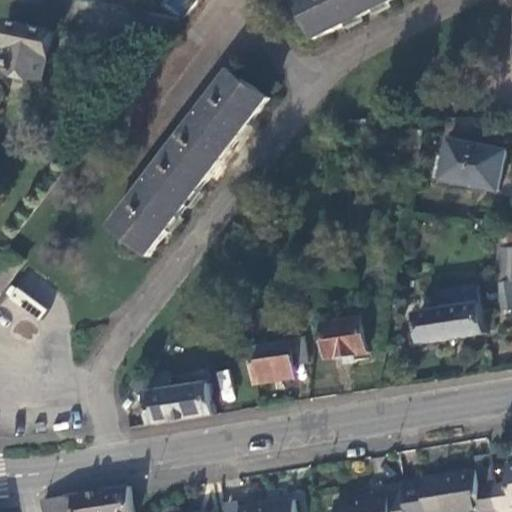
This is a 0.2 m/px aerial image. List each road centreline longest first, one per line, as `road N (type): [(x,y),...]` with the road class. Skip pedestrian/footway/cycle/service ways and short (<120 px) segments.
road 1 (residential): [(105,459),(101,394),(112,347),(314,87),(456,0)]
road 2 (residential): [(511,391),(105,459)]
